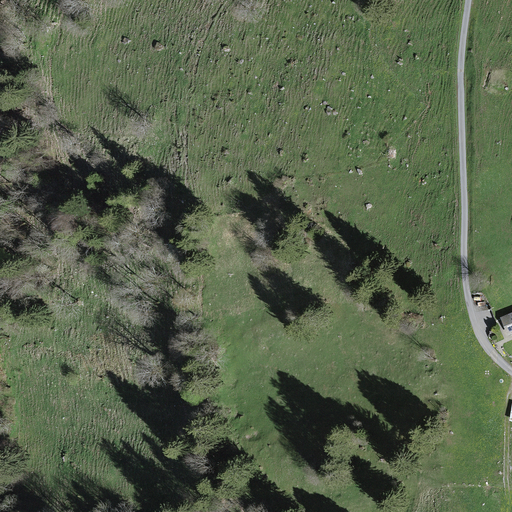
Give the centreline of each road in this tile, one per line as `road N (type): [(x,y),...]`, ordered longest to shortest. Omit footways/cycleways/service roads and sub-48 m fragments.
road 1 (unclassified): [(469,0),(461,63),(464,266),(479,330),(511,369)]
road 2 (track): [(511,392),(506,511)]
